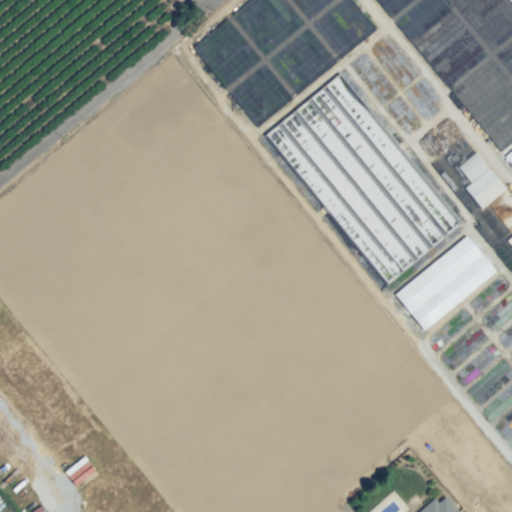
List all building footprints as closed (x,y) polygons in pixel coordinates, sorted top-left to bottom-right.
[(256,126),(191,47),(226,19),(226,18),(248,0),(351,0),(375,29),(256,126)] [(511,141),(500,151),(376,0),(508,0),(511,4),(511,141)] [(386,283),(264,134),(339,73),(461,222),(386,283)] [(403,90),(393,78),(397,75),(407,87),(403,90)] [(511,166),(503,156),(511,148),(511,166)] [(469,182),(456,166),(474,152),(487,167),(469,182)] [(479,208),(463,188),(487,168),(504,188),(479,208)] [(419,331),(391,298),(463,238),(491,271),(419,331)] [(416,511),(433,498),(437,502),(444,496),(458,511),(416,511)]
